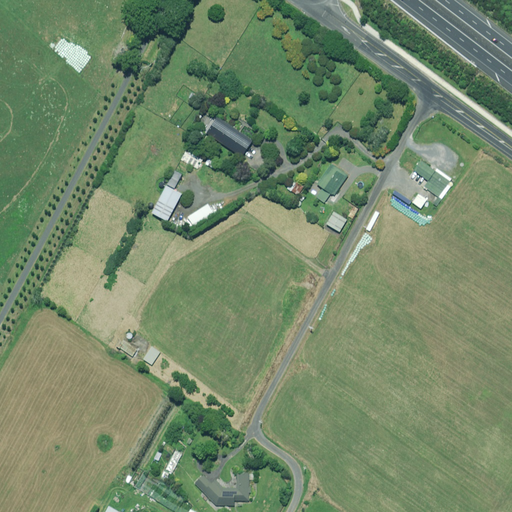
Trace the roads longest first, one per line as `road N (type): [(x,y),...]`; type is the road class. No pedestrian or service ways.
road 1 (unknown): [(389,171),(254,427),(295,473),(289,511)]
road 2 (unknown): [(166,0),(0,321)]
road 3 (unclassified): [(316,4),(511,155)]
road 4 (unknown): [(389,171),(335,137),(288,172),(234,197)]
road 5 (motorway): [(511,80),(409,0)]
